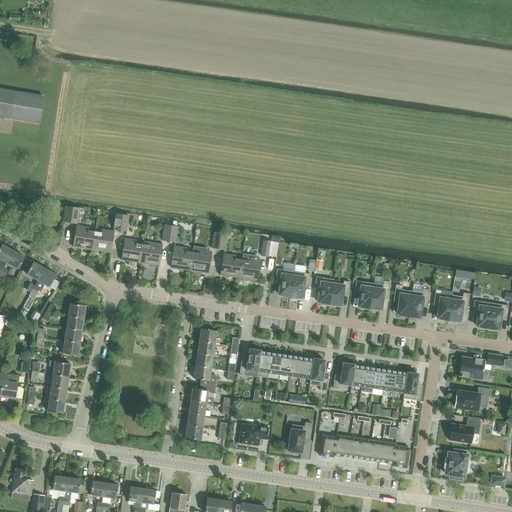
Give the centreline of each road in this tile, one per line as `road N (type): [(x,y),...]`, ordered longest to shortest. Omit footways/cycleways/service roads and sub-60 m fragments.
road 1 (residential): [(414,501),(168,464)]
road 2 (residential): [(438,340),(264,314)]
road 3 (residential): [(75,449),(118,292)]
road 4 (residential): [(414,501),(438,340)]
road 5 (residential): [(168,464),(189,304)]
road 6 (residential): [(0,227),(118,292)]
